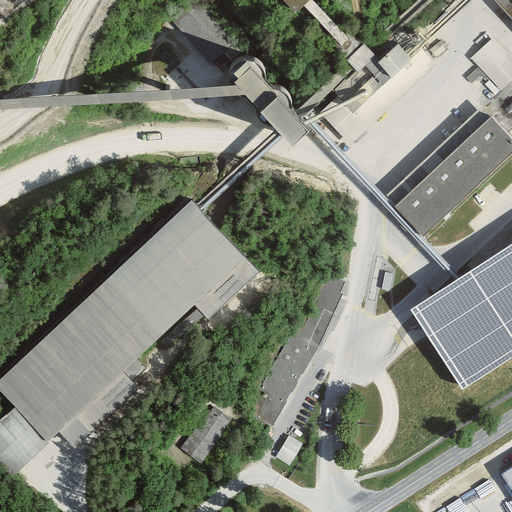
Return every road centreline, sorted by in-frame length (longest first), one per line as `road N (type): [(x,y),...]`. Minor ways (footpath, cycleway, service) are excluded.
road 1 (unknown): [(368,174),(453,64),(483,0)]
road 2 (secondary): [(511,419),(368,511)]
